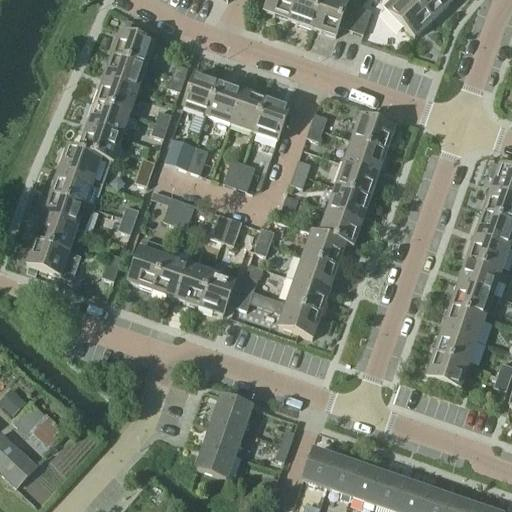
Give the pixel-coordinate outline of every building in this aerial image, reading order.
[(287,24),(295,0),(269,0),(264,16),(287,24)] [(311,32),(323,0),(295,0),(287,24),(311,32)] [(339,32),(347,7),(328,0),(323,0),(311,32),(336,41),(339,32)] [(408,0),(393,0),(383,10),(414,41),(431,24),(408,0)] [(408,0),(431,24),(449,7),(443,0),(408,0)] [(350,36),(359,11),(347,7),(339,32),(350,36)] [(359,11),(350,36),(362,40),(371,15),(359,11)] [(112,61),(146,72),(154,48),(121,37),(112,61)] [(137,96),(146,72),(112,61),(104,84),(137,96)] [(171,81),(184,86),(188,73),(176,69),(171,81)] [(206,121),(217,87),(194,79),(183,113),(206,121)] [(179,97),(184,86),(171,81),(167,93),(179,97)] [(129,119),(137,96),(104,84),(96,107),(129,119)] [(229,129),(241,95),(217,87),(206,121),(229,129)] [(253,137),(265,104),(241,95),(229,129),(253,137)] [(265,104),(253,137),(278,146),(289,112),(265,104)] [(96,107),(87,131),(121,143),(129,119),(96,107)] [(155,128),(167,132),(172,120),(159,116),(155,128)] [(311,130),(323,134),(327,123),(315,118),(311,130)] [(352,145),(386,157),(395,133),(391,131),(361,121),(352,145)] [(163,144),(167,132),(155,128),(151,140),(163,144)] [(318,147),(323,134),(311,130),(306,143),(318,147)] [(87,131),(79,155),(110,165),(113,166),(121,143),(87,131)] [(378,180),(386,157),(352,145),(344,168),(378,180)] [(187,175),(195,152),(184,147),(175,171),(187,175)] [(79,155),(68,151),(60,175),(101,189),(110,165),(79,155)] [(195,152),(187,175),(199,180),(208,156),(195,152)] [(139,175),(151,179),(155,168),(143,163),(139,175)] [(234,192),(242,168),(231,164),(222,188),(234,192)] [(294,177),(306,182),(310,169),(299,165),(294,177)] [(242,168),(234,192),(246,197),(255,173),(242,168)] [(370,204),(378,180),(344,168),(336,192),(370,204)] [(492,193),(511,199),(511,174),(500,170),(492,193)] [(60,175),(51,199),(93,213),(101,189),(60,175)] [(146,191),(151,179),(139,175),(135,187),(146,191)] [(302,193),(306,182),(294,177),(290,189),(302,193)] [(362,227),(370,204),(336,192),(327,216),(362,227)] [(511,226),(511,199),(492,193),(484,217),(511,226)] [(51,199),(43,223),(76,234),(85,237),(93,213),(51,199)] [(294,217),(298,206),(286,201),(282,213),(294,217)] [(174,230),(182,206),(171,202),(162,226),(174,230)] [(182,206),(174,230),(185,234),(194,211),(182,206)] [(122,223),(134,227),(138,215),(126,211),(122,223)] [(319,238),(346,248),(353,251),(362,227),(327,216),(319,238)] [(509,252),(511,243),(511,226),(484,217),(475,241),(509,252)] [(221,246),(229,222),(218,219),(210,242),(221,246)] [(229,222),(221,246),(234,250),(242,227),(229,222)] [(68,258),(68,257),(76,234),(43,223),(35,246),(68,258)] [(129,239),(134,227),(122,223),(117,235),(129,239)] [(258,245),(270,249),(274,237),(262,233),(258,245)] [(346,248),(319,238),(312,236),(303,261),(337,273),(346,248)] [(501,276),(509,252),(475,241),(467,265),(501,276)] [(139,254),(128,287),(151,295),(163,262),(166,253),(166,252),(143,244),(139,254)] [(266,261),(270,249),(258,245),(254,256),(266,261)] [(80,262),(68,257),(68,258),(35,246),(26,269),(72,285),(80,262)] [(163,262),(151,295),(175,303),(186,270),(189,261),(166,253),(163,262)] [(105,271),(117,275),(121,263),(110,259),(105,271)] [(329,296),(337,273),(303,261),(295,284),(329,296)] [(467,265),(459,287),(493,299),(497,286),(505,288),(508,279),(501,276),(467,265)] [(186,270),(175,303),(198,311),(210,278),(186,270)] [(113,286),(117,275),(105,271),(101,282),(113,286)] [(210,278),(198,311),(223,320),(229,301),(234,287),(210,278)] [(241,291),(253,296),(258,284),(246,279),(241,291)] [(321,319),(329,296),(295,284),(287,307),(321,319)] [(485,322),(493,299),(459,287),(451,310),(485,322)] [(249,308),(253,296),(241,291),(237,303),(249,308)] [(313,343),(321,319),(287,307),(278,331),(313,343)] [(476,346),(485,322),(451,310),(442,336),(476,346)] [(468,370),(476,346),(442,336),(434,359),(468,370)] [(460,393),(468,370),(434,359),(426,382),(460,393)] [(499,380),(510,384),(511,378),(511,371),(503,368),(499,380)] [(505,396),(510,384),(499,380),(494,392),(505,396)] [(16,397),(4,409),(13,418),(25,406),(16,397)] [(213,426),(242,436),(251,412),(221,402),(213,426)] [(30,406),(13,425),(27,439),(45,420),(30,406)] [(234,459),(242,436),(213,426),(205,449),(234,459)] [(280,450),(289,452),(294,438),(286,434),(280,450)] [(2,439),(0,440),(0,476),(16,491),(36,471),(2,439)] [(226,484),(234,459),(205,449),(197,474),(226,484)] [(284,467),(289,452),(280,450),(275,464),(284,467)] [(327,492),(337,463),(314,455),(304,484),(327,492)] [(351,500),(361,471),(337,463),(327,492),(351,500)] [(374,509),(384,479),(361,471),(351,500),(374,509)] [(384,511),(399,511),(408,487),(384,479),(374,509),(384,511)] [(273,500),(278,484),(269,481),(264,497),(273,500)] [(425,511),(431,495),(408,487),(399,511),(425,511)] [(451,511),(455,504),(431,495),(425,511),(451,511)]
